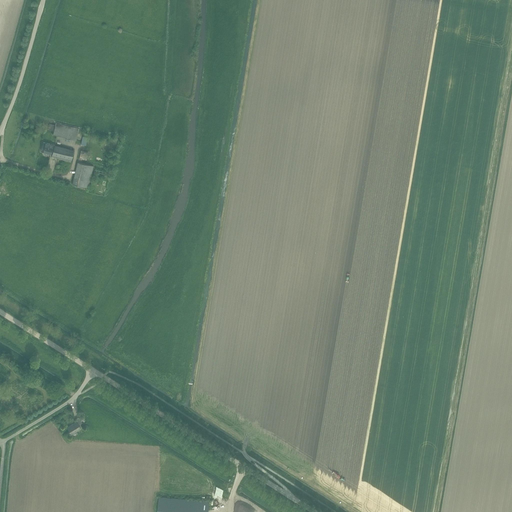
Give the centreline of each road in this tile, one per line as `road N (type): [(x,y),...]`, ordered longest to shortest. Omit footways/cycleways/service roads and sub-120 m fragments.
road 1 (track): [(435,511),(511,64)]
road 2 (tertiary): [(103,377),(316,511)]
road 3 (unclassified): [(0,133),(43,0)]
road 4 (unclassified): [(0,443),(70,400),(94,371)]
